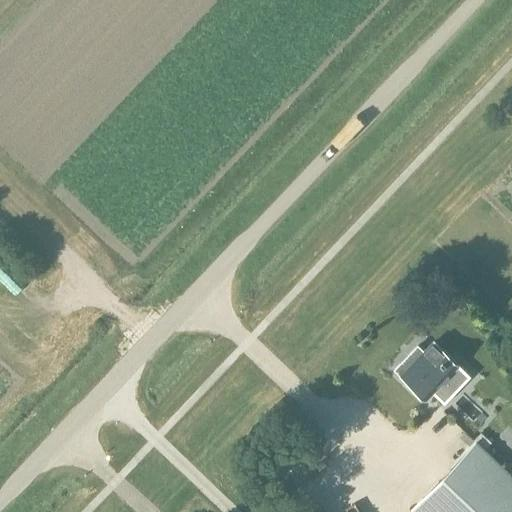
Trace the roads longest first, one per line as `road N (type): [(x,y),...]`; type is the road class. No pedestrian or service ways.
road 1 (tertiary): [(0,502),(481,0)]
road 2 (track): [(0,204),(153,342)]
